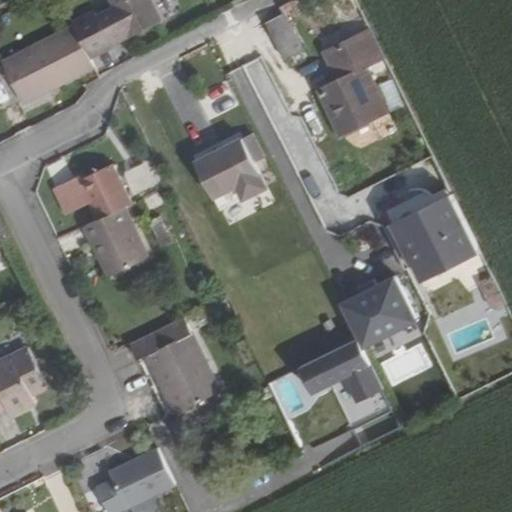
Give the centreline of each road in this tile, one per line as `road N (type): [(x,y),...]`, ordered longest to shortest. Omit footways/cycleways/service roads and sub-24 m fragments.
road 1 (residential): [(0,178),(120,411),(0,473)]
road 2 (residential): [(268,0),(107,80),(87,121),(0,167)]
